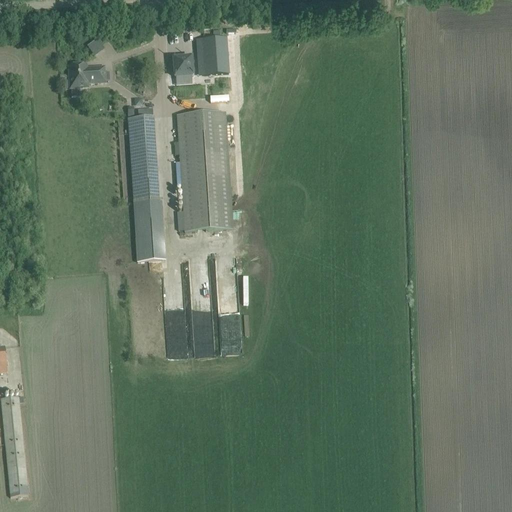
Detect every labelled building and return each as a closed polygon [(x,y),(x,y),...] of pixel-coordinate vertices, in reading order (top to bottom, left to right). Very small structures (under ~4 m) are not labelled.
[(228,39),(204,40),(206,76),(230,75),(228,39)] [(96,40),(87,47),(94,57),(103,50),(96,40)] [(191,59),(173,61),(174,79),(175,79),(176,86),(192,85),(191,77),(192,77),(191,59)] [(86,67),(69,68),(69,82),(70,89),(70,90),(71,90),(72,98),(80,97),(79,90),(88,89),(87,85),(105,84),(105,81),(105,73),(104,69),(86,70),(86,67)] [(177,117),(185,235),(232,231),(225,114),(177,117)] [(128,121),(133,206),(159,204),(153,119),(128,121)] [(19,399),(0,401),(10,499),(28,497),(20,411),(19,405),(23,405),(22,399),(19,400),(19,399)]
